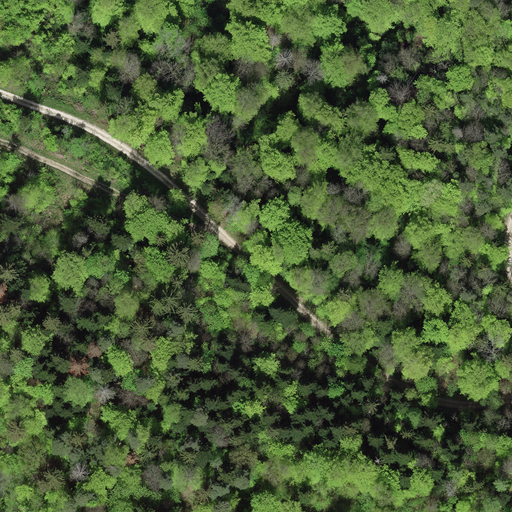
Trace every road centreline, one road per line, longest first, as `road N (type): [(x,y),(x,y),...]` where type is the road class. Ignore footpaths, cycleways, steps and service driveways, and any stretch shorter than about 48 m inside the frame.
road 1 (track): [(511,399),(452,404),(394,382),(335,341),(142,156),(0,93)]
road 2 (track): [(225,235),(0,142)]
